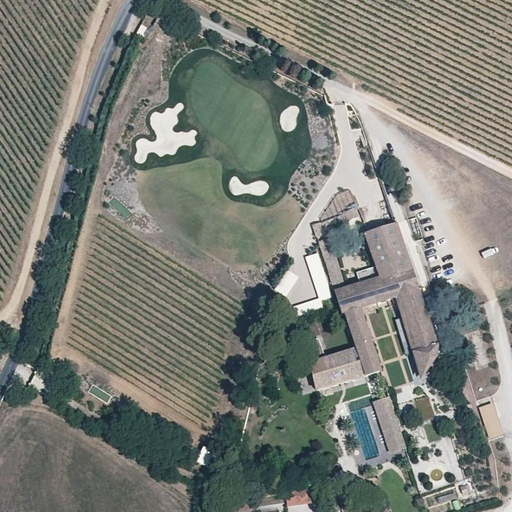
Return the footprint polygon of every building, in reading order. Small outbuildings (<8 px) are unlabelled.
[(358,210),(346,215),(349,223),(362,218),(358,210)] [(336,298),(341,313),(342,316),(345,315),(356,348),(365,376),(381,371),(368,333),(362,315),(361,310),(376,305),(397,299),(424,377),(435,358),(437,345),(427,315),(397,225),(365,235),(377,269),(380,277),(360,284),(348,288),(335,293),(336,298)] [(335,293),(348,288),(334,243),(321,248),(335,293)] [(377,269),(357,275),(360,284),(380,277),(377,269)] [(378,310),(376,305),(361,310),(362,315),(378,310)] [(319,339),(302,345),(308,364),(325,358),(319,339)] [(308,364),(316,391),(322,389),(365,376),(356,348),(325,358),(308,364)] [(390,396),(373,402),(390,453),(407,448),(390,396)] [(493,403),(479,408),(489,439),(503,434),(493,403)] [(462,495),(470,492),(468,484),(459,486),(462,495)] [(284,490),(285,504),(308,503),(307,489),(284,490)] [(436,496),(437,501),(452,499),(451,493),(436,496)]
